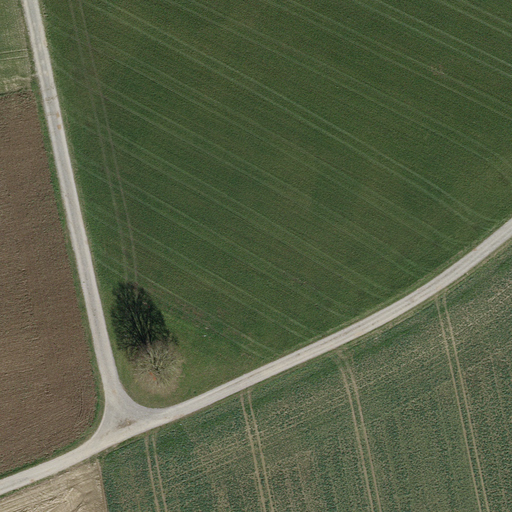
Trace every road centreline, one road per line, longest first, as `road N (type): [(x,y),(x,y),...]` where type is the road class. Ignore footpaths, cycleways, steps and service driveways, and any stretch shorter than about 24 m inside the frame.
road 1 (track): [(29,0),(126,434)]
road 2 (track): [(126,434),(392,316),(511,231)]
road 3 (track): [(126,434),(0,487)]
